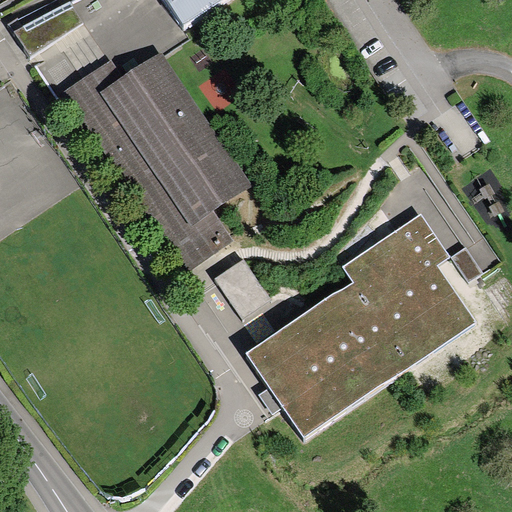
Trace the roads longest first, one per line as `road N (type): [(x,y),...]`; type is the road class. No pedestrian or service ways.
road 1 (residential): [(377,0),(424,76),(485,62),(511,79)]
road 2 (residential): [(146,511),(234,402)]
